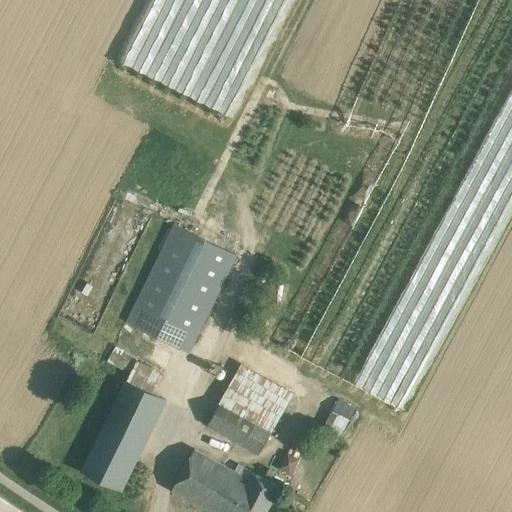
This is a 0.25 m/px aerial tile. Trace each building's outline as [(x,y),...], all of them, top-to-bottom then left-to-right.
[(127,320),(190,352),(238,255),(175,224),(127,320)] [(122,489),(158,417),(167,398),(155,392),(166,371),(137,358),(118,346),(112,357),(133,368),(83,470),(122,489)] [(257,453),(291,390),(240,362),(206,426),(257,453)] [(347,424),(356,408),(339,399),(330,415),(347,424)] [(265,511),(279,487),(252,471),(248,479),(194,449),(172,489),(211,511),(265,511)]
